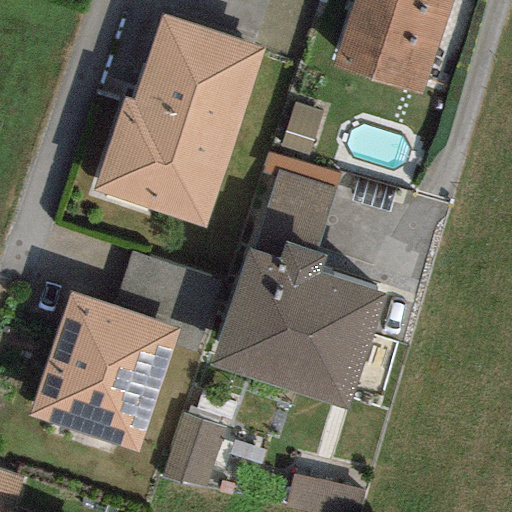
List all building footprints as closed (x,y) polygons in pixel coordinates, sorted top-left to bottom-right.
[(354,0),(334,66),(421,93),(450,0),(354,0)] [(265,56),(163,21),(136,101),(122,96),(88,195),(203,234),(265,56)] [(331,189),(275,172),(251,252),(278,260),(283,245),(312,253),(331,189)] [(251,252),(246,250),(209,367),(341,409),(379,292),(319,272),(323,258),(312,253),(283,245),(278,260),(251,252)] [(217,282),(130,251),(111,305),(174,328),(168,344),(192,353),(217,282)] [(111,305),(69,291),(27,410),(131,447),(168,344),(174,328),(111,305)] [(224,419),(182,404),(161,465),(202,479),(224,419)] [(353,511),(361,482),(291,466),(283,500),(337,511),(353,511)] [(3,511),(14,480),(0,475),(0,511),(3,511)]
